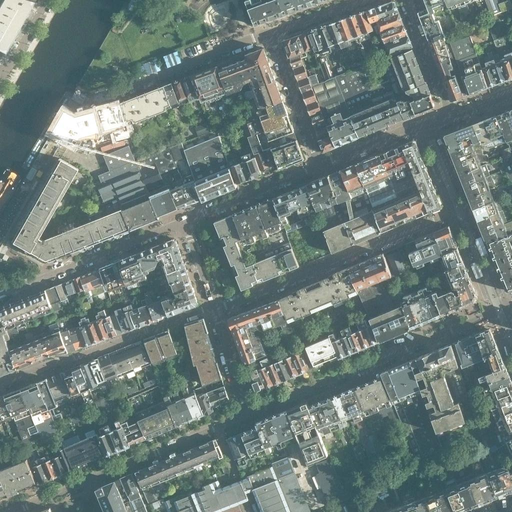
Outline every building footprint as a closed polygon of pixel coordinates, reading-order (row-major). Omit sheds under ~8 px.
[(0,0),(0,50),(4,52),(33,2),(29,0),(0,0)] [(284,15),(278,0),(245,0),(246,1),(249,0),(267,0),(274,19),(284,15)] [(265,22),(256,0),(249,0),(246,1),(255,26),(265,22)] [(274,19),(267,0),(256,0),(265,22),(274,19)] [(303,8),(300,0),(278,0),(284,15),(303,8)] [(311,0),(300,0),(303,8),(313,5),(311,0)] [(435,21),(432,13),(434,12),(432,7),(446,2),(445,0),(424,0),(428,9),(418,12),(422,23),(429,42),(439,39),(445,36),(438,20),(435,21)] [(502,12),(497,0),(446,0),(450,9),(474,0),(484,0),(491,16),(502,12)] [(399,12),(395,2),(392,1),(384,4),(375,8),(380,20),(399,12)] [(380,20),(375,8),(366,11),(370,23),(376,21),(380,20)] [(373,29),(370,23),(366,11),(356,14),(365,38),(368,48),(373,46),(368,31),(373,29)] [(403,24),(399,12),(380,20),(376,21),(381,32),(403,24)] [(365,38),(356,14),(347,18),(353,36),(358,35),(360,40),(365,38)] [(353,36),(347,18),(337,21),(346,45),(351,44),(349,38),(353,36)] [(346,45),(337,21),(327,25),(334,43),(339,42),(341,47),(346,45)] [(407,35),(403,24),(381,32),(385,43),(407,35)] [(334,43),(327,25),(318,28),(326,52),(331,50),(329,45),(334,43)] [(326,52),(318,28),(308,32),(315,50),(319,49),(321,54),(326,52)] [(315,95),(313,88),(326,83),(316,59),(318,59),(315,50),(308,32),(283,41),(323,152),(336,147),(336,146),(315,95)] [(412,47),(407,35),(385,43),(390,55),(412,47)] [(505,43),(502,37),(493,41),(496,47),(498,46),(498,44),(501,43),(502,44),(505,43)] [(481,69),(476,54),(470,38),(452,44),(457,61),(468,94),(487,87),(481,69)] [(453,77),(449,68),(453,67),(446,47),(443,48),(439,39),(429,42),(452,101),(453,100),(463,96),(456,76),(453,77)] [(275,81),(263,48),(246,55),(248,59),(219,70),(227,92),(242,87),(244,84),(246,83),(247,82),(251,80),(254,88),(275,81)] [(397,100),(393,89),(391,89),(388,82),(371,89),(370,86),(380,82),(378,79),(388,75),(391,83),(420,72),(411,49),(382,61),(386,71),(367,79),(364,70),(365,69),(365,67),(336,79),(359,136),(404,117),(397,100)] [(511,77),(511,62),(509,54),(504,55),(506,60),(501,61),(508,79),(511,77)] [(331,81),(321,57),(318,59),(316,59),(326,83),(331,81)] [(508,79),(501,61),(496,63),(494,59),(490,61),(498,83),(508,79)] [(498,83),(490,61),(486,63),(487,67),(481,69),(487,87),(498,83)] [(227,92),(219,70),(217,65),(197,73),(197,74),(191,76),(198,94),(199,97),(203,107),(206,115),(212,131),(215,130),(238,121),(227,92)] [(430,94),(426,83),(424,83),(420,72),(391,83),(393,89),(397,100),(399,99),(402,100),(404,99),(406,100),(407,99),(411,101),(416,99),(417,99),(430,94)] [(198,94),(191,76),(181,79),(188,98),(198,94)] [(188,98),(181,79),(172,83),(179,101),(188,98)] [(359,137),(359,136),(336,79),(331,81),(326,83),(313,88),(315,95),(336,146),(359,137)] [(279,90),(275,81),(254,88),(257,98),(279,90)] [(179,101),(172,83),(164,86),(171,104),(173,108),(181,105),(179,101)] [(171,104),(164,86),(135,97),(144,118),(149,116),(167,109),(166,106),(171,104)] [(282,101),(279,90),(257,98),(261,108),(282,101)] [(435,106),(430,94),(417,99),(416,99),(411,101),(416,113),(435,106)] [(144,118),(135,97),(121,103),(127,119),(128,120),(133,118),(135,122),(144,118)] [(416,113),(411,101),(407,99),(406,100),(404,99),(402,100),(399,99),(397,100),(404,117),(404,118),(416,113)] [(304,159),(282,101),(261,108),(257,110),(258,114),(259,113),(265,131),(271,147),(277,164),(279,170),(283,168),(284,168),(284,167),(290,165),(291,165),(292,165),(292,164),(292,165),(292,164),(292,165),(292,164),(293,164),(293,163),(299,161),(299,162),(300,161),(303,160),(304,159)] [(75,115),(62,137),(76,145),(81,136),(112,128),(115,142),(132,137),(127,119),(121,103),(75,115)] [(505,112),(497,116),(504,134),(506,141),(509,148),(510,150),(511,149),(511,129),(508,118),(505,112)] [(263,150),(257,134),(265,131),(259,113),(258,114),(241,120),(255,157),(260,171),(277,164),(271,147),(263,150)] [(212,131),(206,115),(190,122),(196,137),(212,131)] [(482,121),(473,125),(479,141),(480,142),(481,143),(482,143),(488,141),(504,134),(497,116),(490,118),(482,121)] [(447,135),(445,136),(446,137),(451,152),(469,145),(471,146),(471,144),(472,144),(479,141),(473,125),(470,126),(460,130),(447,135)] [(215,130),(212,131),(196,137),(181,143),(186,157),(193,174),(195,180),(194,180),(201,199),(202,201),(212,197),(213,196),(214,196),(216,195),(234,188),(236,187),(237,187),(215,130)] [(403,144),(402,145),(429,212),(441,207),(415,140),(414,140),(403,145),(403,144)] [(183,182),(179,173),(175,161),(186,157),(181,143),(152,154),(153,155),(147,157),(135,162),(137,166),(147,191),(158,186),(159,189),(169,212),(178,209),(178,208),(192,203),(183,182)] [(429,212),(402,145),(401,145),(401,146),(400,146),(382,153),(383,153),(381,154),(380,154),(399,199),(398,199),(399,202),(401,201),(404,207),(402,208),(407,221),(429,212)] [(469,145),(451,152),(456,163),(474,156),(471,147),(471,146),(469,145)] [(135,160),(129,146),(104,156),(110,171),(135,160)] [(254,178),(245,156),(243,149),(238,151),(241,158),(243,162),(240,163),(246,181),(254,178)] [(508,149),(501,152),(504,159),(511,156),(508,149)] [(261,175),(260,171),(255,157),(251,159),(249,154),(245,156),(254,178),(261,175)] [(399,199),(380,154),(356,164),(366,192),(381,232),(407,221),(402,208),(404,207),(401,201),(399,202),(398,199),(399,199)] [(474,156),(456,163),(459,172),(460,174),(465,186),(484,178),(479,167),(478,164),(474,156)] [(502,224),(483,231),(488,243),(506,236),(511,233),(511,156),(501,161),(503,167),(504,170),(506,174),(509,182),(511,188),(511,219),(506,222),(501,224),(502,224)] [(61,200),(79,169),(60,158),(51,173),(42,189),(61,200)] [(158,216),(149,193),(147,191),(137,166),(135,162),(135,160),(110,171),(99,175),(101,181),(92,184),(101,205),(117,198),(122,209),(130,230),(159,218),(158,216)] [(246,181),(240,163),(239,161),(236,162),(238,165),(231,168),(238,184),(246,181)] [(366,192),(356,164),(341,170),(352,198),(366,192)] [(381,232),(366,192),(352,198),(341,170),(328,175),(353,244),(381,232)] [(201,199),(194,180),(195,180),(193,174),(184,177),(185,181),(183,182),(192,203),(201,199)] [(353,244),(328,175),(306,184),(307,185),(305,185),(304,185),(304,186),(301,187),(294,189),(305,215),(310,213),(307,206),(306,205),(312,203),(314,202),(324,231),(332,252),(353,244)] [(484,178),(465,186),(469,197),(488,190),(484,178)] [(169,212),(159,189),(158,186),(147,191),(149,193),(158,216),(159,216),(169,212)] [(48,224),(61,200),(42,189),(29,213),(48,224)] [(305,215),(294,189),(288,192),(285,193),(284,193),(291,211),(297,209),(297,210),(300,217),(305,215)] [(488,190),(469,197),(474,209),(493,201),(488,190)] [(291,211),(284,193),(284,194),(281,195),(273,198),(284,224),(288,222),(285,215),(284,214),(291,211)] [(285,226),(284,224),(273,198),(233,214),(242,239),(244,244),(268,234),(268,233),(285,226)] [(493,201),(474,209),(478,220),(497,213),(502,211),(497,199),(493,201)] [(130,230),(122,209),(96,220),(104,240),(130,230)] [(497,213),(478,220),(483,231),(502,224),(501,224),(506,222),(502,211),(497,213)] [(32,251),(39,238),(48,224),(29,213),(13,240),(32,251)] [(247,266),(236,241),(242,239),(233,214),(214,222),(234,271),(247,266)] [(104,240),(96,220),(67,231),(75,252),(87,247),(104,240)] [(463,262),(449,226),(415,240),(419,248),(409,252),(414,266),(443,255),(448,268),(463,262)] [(75,252),(67,231),(43,240),(39,238),(32,251),(50,262),(58,258),(63,256),(75,252)] [(511,233),(506,236),(488,243),(491,252),(509,245),(511,244),(511,233)] [(158,254),(178,246),(176,240),(175,240),(173,239),(174,239),(173,238),(173,239),(158,245),(159,245),(157,246),(157,245),(147,249),(153,266),(156,265),(159,259),(158,254)] [(419,248),(415,240),(414,240),(410,242),(409,242),(406,244),(405,244),(409,252),(419,248)] [(299,266),(290,245),(291,245),(290,243),(278,247),(280,252),(263,259),(270,278),(299,266)] [(509,245),(491,252),(495,262),(511,255),(511,250),(511,251),(509,245)] [(182,256),(179,250),(178,246),(158,254),(159,259),(164,257),(165,262),(181,256),(182,256)] [(153,266),(147,249),(141,252),(138,253),(137,253),(145,274),(149,272),(148,268),(153,266)] [(391,274),(395,272),(388,252),(384,253),(383,253),(371,258),(386,295),(397,290),(391,274)] [(145,274),(137,253),(128,257),(133,270),(132,271),(136,280),(146,276),(145,274)] [(511,255),(495,262),(499,272),(511,266),(511,255)] [(185,266),(183,260),(181,256),(165,262),(164,264),(167,273),(185,266)] [(133,270),(128,257),(119,260),(122,267),(121,268),(122,272),(121,272),(124,281),(125,281),(126,284),(136,280),(132,271),(133,270)] [(386,295),(371,258),(348,268),(357,289),(363,304),(386,295)] [(270,278),(263,259),(247,266),(234,271),(242,290),(270,278)] [(119,260),(113,263),(119,279),(121,287),(127,285),(126,284),(125,281),(124,281),(121,272),(122,272),(121,268),(122,267),(119,260)] [(463,262),(448,268),(445,269),(450,281),(467,274),(463,262)] [(119,279),(113,263),(106,266),(115,289),(117,288),(117,287),(118,286),(115,280),(119,279)] [(115,289),(106,266),(100,268),(105,284),(108,283),(111,289),(112,288),(112,290),(115,289)] [(188,276),(187,273),(187,272),(185,266),(167,273),(169,278),(165,280),(167,284),(189,276),(188,276)] [(511,266),(499,272),(503,282),(511,278),(511,266)] [(105,284),(100,268),(86,274),(92,289),(95,288),(97,294),(98,293),(99,295),(104,293),(103,291),(104,291),(102,285),(105,284)] [(357,289),(348,268),(333,274),(328,276),(329,277),(313,284),(323,307),(345,298),(343,295),(357,289)] [(92,289),(86,274),(80,276),(87,297),(89,297),(91,296),(89,290),(92,289)] [(472,285),(467,274),(450,281),(452,287),(455,288),(457,287),(458,291),(472,285)] [(91,303),(89,297),(87,297),(80,276),(73,279),(78,292),(81,291),(85,303),(82,304),(85,311),(89,309),(87,304),(91,303)] [(192,286),(190,280),(188,277),(189,277),(189,276),(167,284),(168,289),(172,287),(174,292),(176,292),(192,286)] [(453,310),(445,292),(446,292),(440,277),(428,282),(432,291),(442,315),(453,310)] [(511,278),(503,282),(506,290),(506,291),(508,292),(509,291),(511,290),(511,278)] [(78,292),(73,279),(62,283),(67,296),(78,292)] [(67,296),(62,283),(55,286),(60,301),(67,298),(67,296)] [(323,307),(313,284),(297,291),(292,292),(293,294),(279,299),(287,318),(300,313),(301,316),(323,307)] [(477,298),(472,285),(458,291),(459,293),(464,305),(476,300),(477,298)] [(60,301),(55,286),(46,290),(54,311),(56,310),(55,307),(57,306),(55,303),(60,301)] [(195,296),(194,293),(194,292),(192,286),(176,292),(177,297),(173,298),(175,303),(195,296)] [(442,315),(432,291),(428,293),(426,287),(422,289),(434,318),(442,315)] [(434,318),(422,289),(418,291),(421,296),(417,298),(427,321),(434,318)] [(464,305),(459,293),(455,294),(454,291),(451,289),(446,292),(445,292),(453,310),(464,305)] [(54,311),(46,290),(36,293),(46,318),(56,315),(54,311)] [(410,328),(402,304),(397,290),(386,295),(400,332),(410,328)] [(46,318),(36,293),(27,297),(37,322),(46,318)] [(427,321),(417,298),(413,299),(411,294),(407,295),(419,324),(427,321)] [(168,315),(163,299),(161,295),(156,297),(157,301),(152,303),(150,298),(146,300),(154,321),(168,315)] [(400,332),(386,295),(363,304),(369,318),(372,324),(379,341),(400,332)] [(419,324),(407,295),(403,297),(406,302),(402,304),(410,328),(419,324)] [(168,315),(196,305),(197,304),(196,304),(197,302),(198,303),(198,302),(196,296),(195,296),(175,303),(173,298),(170,297),(163,299),(168,315)] [(37,322),(27,297),(18,301),(28,326),(37,322)] [(287,318),(279,299),(268,304),(272,313),(274,313),(277,323),(279,322),(280,324),(284,332),(285,335),(293,332),(287,318)] [(154,321),(146,300),(142,301),(144,306),(139,308),(145,324),(154,321)] [(28,326),(18,301),(0,307),(0,310),(9,333),(28,326)] [(277,323),(274,313),(272,313),(268,304),(257,308),(265,328),(277,323)] [(145,324),(139,308),(134,309),(132,305),(128,306),(136,327),(145,324)] [(136,327),(128,306),(124,308),(126,312),(123,313),(129,330),(136,327)] [(129,329),(123,313),(121,308),(115,310),(116,314),(123,331),(129,329)] [(265,328),(257,308),(246,312),(251,325),(252,327),(255,329),(259,327),(259,329),(260,329),(265,328)] [(0,375),(16,369),(6,341),(11,339),(9,333),(0,310),(0,375)] [(117,335),(110,316),(105,318),(103,310),(100,311),(110,337),(117,335)] [(110,337),(100,311),(98,312),(99,314),(96,315),(98,319),(94,320),(101,340),(110,337)] [(247,327),(251,325),(246,312),(228,318),(237,341),(248,337),(245,330),(248,329),(247,327)] [(123,331),(116,314),(110,316),(117,335),(123,332),(123,331)] [(101,340),(94,320),(89,322),(88,318),(86,319),(85,317),(83,318),(92,344),(101,341),(101,340)] [(92,344),(83,318),(80,319),(81,321),(79,321),(80,325),(76,327),(78,333),(83,347),(92,344)] [(221,377),(203,318),(186,323),(192,343),(190,343),(196,363),(194,363),(194,364),(198,363),(204,384),(205,384),(204,382),(221,377)] [(379,341),(372,324),(367,326),(365,320),(361,321),(370,344),(379,341)] [(68,353),(63,338),(57,321),(11,339),(6,341),(16,369),(34,362),(50,355),(68,353)] [(370,344),(361,321),(357,323),(359,329),(355,331),(362,348),(370,344)] [(260,343),(257,335),(256,335),(254,331),(255,329),(252,327),(251,325),(247,327),(248,329),(245,330),(248,337),(237,341),(241,352),(252,348),(251,346),(260,343)] [(362,348),(355,331),(351,333),(349,326),(345,328),(354,351),(362,348)] [(76,350),(68,329),(67,327),(64,328),(67,337),(63,338),(68,353),(76,350)] [(83,347),(78,333),(74,334),(71,328),(68,329),(76,350),(83,347)] [(354,351),(345,328),(341,330),(343,336),(339,338),(346,354),(354,351)] [(499,352),(490,330),(490,328),(474,334),(484,358),(487,357),(499,352)] [(177,353),(168,330),(157,334),(158,337),(156,338),(155,335),(144,339),(152,363),(177,353)] [(346,354),(339,338),(335,339),(333,333),(329,334),(331,339),(339,358),(346,354)] [(484,358),(474,334),(454,343),(463,366),(484,358)] [(296,340),(294,335),(286,338),(288,344),(296,340)] [(339,358),(331,339),(307,349),(315,368),(323,364),(322,362),(329,359),(330,361),(339,358)] [(142,343),(141,340),(133,343),(142,367),(151,363),(143,343),(142,343)] [(142,367),(133,343),(125,346),(134,370),(142,367)] [(265,355),(260,343),(251,346),(252,348),(241,352),(245,363),(259,357),(262,356),(265,355)] [(467,393),(451,344),(410,360),(413,368),(419,366),(421,371),(415,373),(418,380),(425,377),(427,385),(421,387),(424,394),(428,393),(431,400),(427,402),(429,407),(435,404),(437,410),(431,412),(439,432),(464,422),(467,429),(474,427),(463,398),(454,401),(453,398),(467,393)] [(134,370),(125,346),(117,350),(126,373),(134,370)] [(309,370),(301,351),(296,354),(293,347),(286,350),(288,357),(283,359),(290,378),(309,370)] [(126,373),(117,350),(109,353),(118,376),(126,373)] [(505,367),(499,352),(487,357),(494,371),(494,372),(505,367)] [(119,379),(118,376),(109,353),(98,357),(98,358),(105,377),(108,383),(119,379)] [(290,378),(283,359),(281,355),(274,358),(275,362),(283,381),(290,378)] [(283,381),(275,362),(270,364),(267,357),(264,359),(262,356),(259,357),(263,368),(258,370),(265,387),(265,388),(283,381)] [(105,377),(98,358),(90,361),(90,362),(99,385),(100,389),(102,388),(101,386),(105,385),(102,378),(105,377)] [(415,373),(413,368),(410,360),(388,370),(400,398),(403,407),(427,466),(448,459),(437,433),(439,432),(431,412),(429,407),(427,402),(424,394),(421,387),(418,380),(415,373)] [(99,385),(90,362),(81,366),(87,383),(88,384),(90,389),(99,385)] [(81,366),(80,365),(72,368),(81,391),(82,394),(85,392),(85,391),(90,389),(88,384),(87,383),(81,366)] [(265,387),(258,370),(256,365),(253,366),(254,371),(251,372),(255,382),(248,384),(251,392),(265,387)] [(488,383),(509,375),(505,367),(494,372),(494,371),(479,378),(480,382),(486,379),(488,383)] [(81,391),(72,368),(63,372),(71,391),(73,395),(81,391)] [(400,398),(388,370),(381,373),(396,410),(403,407),(400,398)] [(71,391),(63,372),(55,375),(61,390),(62,394),(71,391)] [(61,390),(55,375),(47,378),(54,397),(62,394),(61,390)] [(485,394),(511,383),(509,375),(488,383),(489,387),(484,390),(485,394)] [(421,472),(396,410),(382,377),(355,388),(364,412),(389,472),(391,479),(393,483),(421,472)] [(57,406),(46,379),(38,382),(55,425),(63,422),(60,414),(55,416),(52,408),(57,406)] [(55,425),(38,382),(21,388),(42,440),(58,433),(55,425)] [(494,399),(511,391),(511,382),(511,383),(485,394),(487,398),(492,395),(494,399)] [(212,407),(207,392),(204,386),(200,387),(203,394),(197,396),(204,414),(214,410),(212,407)] [(229,400),(224,386),(207,392),(212,407),(229,400)] [(42,440),(21,388),(4,395),(12,415),(25,446),(42,440)] [(204,414),(197,396),(195,392),(190,394),(187,388),(183,390),(185,396),(186,396),(195,418),(204,414)] [(364,412),(355,388),(341,393),(350,417),(354,416),(356,421),(363,418),(361,413),(364,412)] [(186,396),(185,396),(181,398),(178,391),(174,393),(176,400),(185,422),(195,418),(186,396)] [(492,410),(511,401),(511,391),(494,399),(488,401),(492,410)] [(350,417),(341,393),(333,396),(345,425),(348,424),(346,419),(350,417)] [(12,415),(4,395),(0,396),(0,410),(3,419),(12,415)] [(185,422),(176,400),(172,402),(169,395),(164,397),(165,400),(176,426),(185,422)] [(345,425),(333,396),(326,399),(336,423),(340,422),(342,427),(345,425)] [(117,405),(114,398),(106,401),(109,408),(117,405)] [(336,423),(326,399),(308,406),(318,430),(323,428),(325,433),(328,432),(329,435),(333,433),(330,425),(336,423)] [(176,426),(165,400),(135,413),(139,421),(147,438),(176,426)] [(495,417),(511,410),(511,401),(492,410),(495,417)] [(329,458),(318,430),(308,406),(307,402),(301,404),(301,405),(300,405),(288,410),(287,410),(299,442),(308,463),(314,460),(315,464),(329,458)] [(429,470),(427,466),(403,407),(396,410),(421,472),(429,470)] [(106,410),(100,412),(98,413),(100,419),(108,415),(106,410)] [(299,442),(287,410),(274,415),(271,416),(283,446),(287,444),(285,439),(294,435),(297,442),(299,442)] [(498,425),(511,419),(511,410),(495,417),(498,425)] [(283,446),(271,416),(263,419),(273,444),(277,442),(279,448),(283,446)] [(147,438),(139,421),(128,426),(124,417),(119,419),(120,420),(130,445),(147,438)] [(273,444),(263,419),(255,423),(257,427),(267,451),(267,452),(271,451),(269,445),(273,444)] [(507,431),(511,429),(511,419),(498,425),(500,429),(505,427),(507,431)] [(130,445),(120,420),(115,422),(118,428),(114,430),(122,449),(130,445)] [(114,452),(104,427),(102,423),(98,425),(100,428),(96,430),(97,434),(106,455),(114,452)] [(122,449),(114,430),(111,431),(109,425),(104,427),(114,452),(122,449)] [(267,451),(257,427),(250,430),(259,454),(267,451)] [(508,440),(511,438),(511,429),(507,431),(509,435),(503,437),(505,442),(508,440)] [(259,454),(250,430),(242,433),(252,457),(259,454)] [(252,457),(242,433),(227,439),(235,460),(240,458),(241,460),(240,460),(242,465),(248,463),(247,459),(252,457)] [(106,455),(97,434),(64,448),(73,469),(79,466),(79,465),(99,456),(100,458),(106,455)] [(72,443),(81,439),(79,434),(70,438),(72,443)] [(223,457),(216,439),(207,443),(214,460),(223,457)] [(73,469),(64,448),(61,441),(59,442),(62,449),(59,450),(68,471),(73,469)] [(214,460),(207,443),(198,446),(205,464),(214,460)] [(355,448),(360,458),(368,454),(362,444),(355,448)] [(485,449),(483,445),(474,448),(476,453),(485,449)] [(501,455),(497,445),(490,448),(494,458),(501,455)] [(205,464),(198,446),(189,450),(196,468),(205,464)] [(495,462),(494,458),(490,448),(486,449),(487,450),(480,453),(488,474),(497,497),(507,493),(495,462)] [(68,471),(59,450),(54,452),(56,457),(52,459),(59,475),(68,471)] [(196,468),(189,450),(180,453),(187,471),(196,468)] [(187,471),(180,453),(171,457),(178,475),(187,471)] [(59,475),(52,459),(47,461),(45,456),(40,458),(49,479),(59,475)] [(289,456),(287,457),(272,463),(273,466),(272,466),(274,472),(292,464),(289,456)] [(178,475),(171,457),(162,461),(169,479),(178,475)] [(49,479),(40,458),(31,462),(40,484),(49,479)] [(315,464),(319,472),(317,473),(329,505),(330,506),(346,499),(345,498),(342,491),(329,458),(315,464)] [(511,490),(511,476),(510,472),(505,458),(495,462),(507,493),(511,490)] [(37,484),(27,459),(4,468),(14,493),(37,484)] [(169,479),(162,461),(153,465),(160,482),(169,479)] [(295,472),(292,464),(274,472),(277,480),(295,472)] [(160,482),(153,465),(144,468),(151,486),(152,486),(160,482)] [(215,511),(246,500),(247,499),(247,498),(248,498),(246,492),(248,497),(249,497),(247,492),(248,492),(248,491),(253,489),(258,502),(252,504),(252,505),(253,505),(255,511),(289,511),(287,504),(283,496),(280,488),(277,480),(274,472),(272,466),(242,478),(243,480),(241,481),(241,480),(240,480),(240,481),(239,481),(221,489),(220,488),(221,487),(220,487),(218,481),(218,480),(202,486),(203,487),(204,489),(192,494),(191,491),(192,491),(164,501),(165,502),(168,508),(167,508),(168,508),(169,511),(215,511)] [(0,498),(14,493),(4,468),(0,469),(0,498)] [(151,486),(144,468),(135,472),(148,504),(158,500),(152,486),(151,486)] [(441,483),(436,470),(429,473),(434,486),(441,483)] [(299,481),(295,472),(277,480),(280,488),(299,481)] [(391,479),(389,472),(375,478),(378,484),(391,479)] [(434,486),(429,473),(422,475),(427,488),(434,486)] [(140,495),(131,474),(121,478),(120,479),(115,480),(115,481),(127,511),(133,511),(132,509),(128,500),(140,495)] [(497,497),(488,474),(478,478),(487,500),(497,497)] [(487,500),(478,478),(468,482),(477,504),(487,500)] [(127,511),(115,481),(103,485),(96,489),(105,511),(127,511)] [(302,489),(299,481),(280,488),(283,496),(302,489)] [(477,504),(468,482),(458,486),(467,508),(477,504)] [(345,498),(363,490),(360,484),(342,491),(345,498)] [(456,511),(467,508),(458,486),(447,490),(456,511)] [(305,497),(302,489),(283,496),(287,504),(305,497)] [(456,511),(447,490),(437,494),(444,511),(456,511)] [(444,511),(437,494),(426,498),(432,511),(444,511)] [(144,504),(140,495),(128,500),(132,509),(144,504)] [(419,511),(416,502),(414,496),(403,500),(405,506),(407,511),(419,511)] [(290,511),(308,505),(305,497),(287,504),(289,511),(290,511)] [(432,511),(426,498),(416,502),(419,511),(432,511)]
